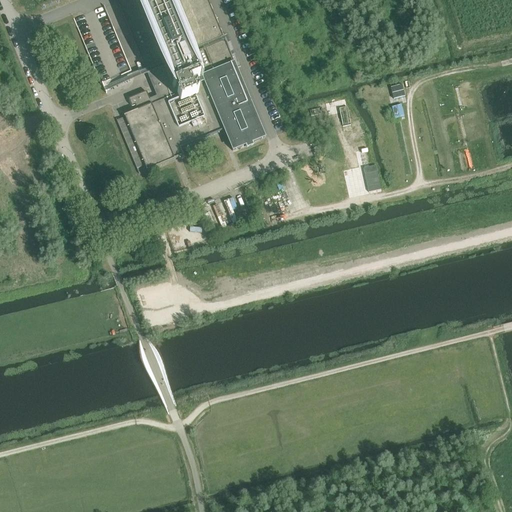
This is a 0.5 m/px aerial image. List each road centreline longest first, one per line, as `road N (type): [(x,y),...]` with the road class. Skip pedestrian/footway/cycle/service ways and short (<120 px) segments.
road 1 (track): [(244,177),(262,205),(286,218),(410,190),(420,175),(408,102),(417,82),(511,62)]
road 2 (unclassified): [(4,0),(97,232),(209,192)]
road 3 (track): [(172,275),(182,296),(214,309),(511,235)]
